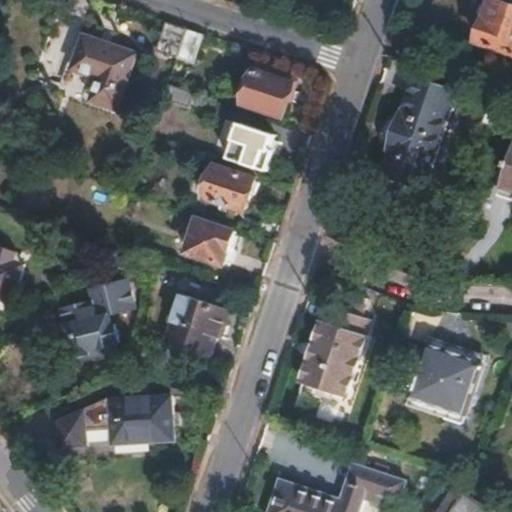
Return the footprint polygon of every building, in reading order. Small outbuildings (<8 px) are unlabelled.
[(511,52),(511,3),(501,0),(491,0),(485,3),(474,34),(479,36),(477,41),(511,52)] [(177,57),(186,29),(165,21),(155,50),(177,57)] [(193,63),(203,35),(186,29),(177,57),(193,63)] [(117,109),(135,55),(85,38),(75,68),(98,76),(90,99),(117,109)] [(294,83),(256,69),(244,103),(283,116),(294,83)] [(458,89),(416,75),(405,109),(401,108),(388,147),(392,148),(383,174),(418,185),(425,165),(432,168),(458,89)] [(190,107),(195,91),(169,83),(163,98),(190,107)] [(501,123),(511,94),(494,88),(484,117),(501,123)] [(274,135),(242,124),(232,156),(266,168),(273,149),(270,148),(274,135)] [(509,200),(511,200),(511,137),(494,189),(511,195),(509,200)] [(251,194),(257,193),(259,185),(256,180),(257,178),(217,164),(207,197),(246,211),(251,194)] [(235,247),(239,236),(236,235),(237,230),(200,217),(190,250),(226,263),(231,248),(235,247)] [(75,254),(80,241),(62,235),(57,249),(75,254)] [(0,303),(10,307),(24,264),(0,256),(0,303)] [(137,304),(129,276),(92,286),(95,300),(61,310),(74,356),(78,355),(79,361),(122,348),(119,338),(123,337),(120,326),(117,327),(113,312),(137,304)] [(230,307),(181,292),(173,317),(177,318),(170,341),(211,354),(218,332),(222,333),(230,307)] [(346,396),(370,321),(328,306),(303,382),(346,396)] [(482,361),(426,343),(409,395),(465,414),(482,361)] [(176,439),(173,394),(110,397),(63,419),(64,445),(88,444),(87,429),(112,427),(113,442),(176,439)] [(401,501),(408,481),(355,463),(343,498),(283,479),(271,511),(362,511),(367,500),(386,505),(389,497),(401,501)] [(494,511),(466,493),(453,511),(494,511)]
